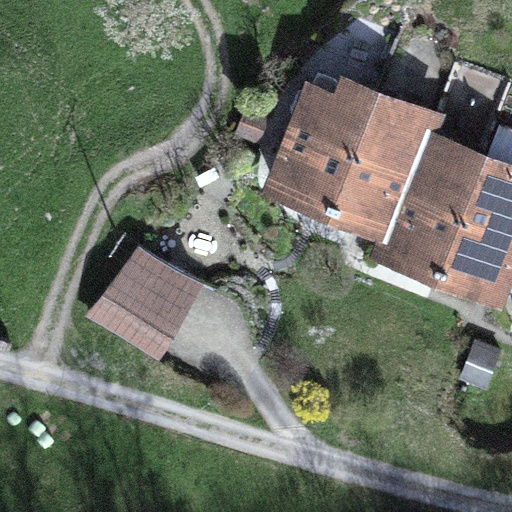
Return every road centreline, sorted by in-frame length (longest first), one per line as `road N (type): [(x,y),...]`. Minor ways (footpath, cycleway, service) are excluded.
road 1 (track): [(38,377),(102,199),(118,180),(194,134),(214,94),(212,26),(197,0)]
road 2 (residential): [(511,508),(304,456)]
